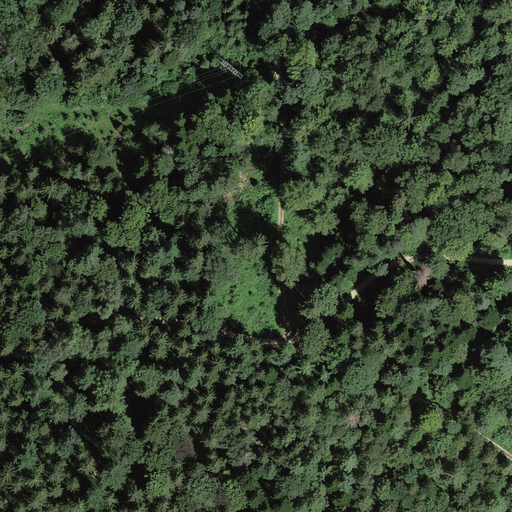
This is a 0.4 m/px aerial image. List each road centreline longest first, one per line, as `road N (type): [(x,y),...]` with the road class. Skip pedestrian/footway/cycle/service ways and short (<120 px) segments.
road 1 (track): [(511,262),(446,257),(394,264),(289,337),(264,341),(114,313),(0,328)]
road 2 (track): [(511,462),(357,363),(289,337),(278,254),(282,88)]
